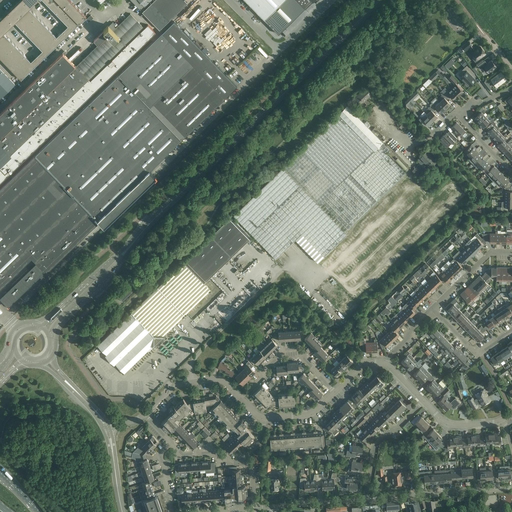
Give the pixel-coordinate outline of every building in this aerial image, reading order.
[(20,0),(4,15),(0,19),(0,57),(20,79),(86,16),(70,0),(20,0)] [(130,0),(142,11),(153,0),(130,0)] [(159,30),(187,3),(184,0),(154,0),(142,12),(159,30)] [(244,0),(278,34),(304,8),(305,8),(313,0),(244,0)] [(0,183),(156,33),(148,25),(144,28),(130,14),(116,28),(113,25),(111,23),(109,26),(108,26),(103,30),(104,31),(93,41),(98,45),(76,66),(65,54),(64,54),(0,115),(0,183)] [(150,170),(181,140),(227,96),(237,86),(174,21),(163,32),(162,33),(0,189),(0,288),(32,258),(36,263),(0,297),(0,298),(8,307),(39,277),(41,278),(99,222),(104,227),(106,226),(156,177),(150,170)] [(472,45),(469,41),(461,47),(464,51),(472,45)] [(472,54),(474,57),(473,59),(477,65),(483,61),(481,58),(480,57),(485,53),(480,47),(472,54)] [(79,52),(71,60),(73,62),(80,53),(79,52)] [(444,65),(447,68),(453,61),(451,59),(444,65)] [(486,69),(488,73),(491,71),(492,71),(494,69),(496,67),(494,64),(495,63),(493,60),(492,61),(491,60),(487,64),(485,61),(477,66),(480,69),(482,68),(484,71),(486,69)] [(464,73),(460,77),(465,81),(464,82),(467,86),(468,85),(469,86),(475,80),(470,75),(473,72),(466,66),(462,70),(464,73)] [(0,96),(1,98),(15,85),(0,69),(0,96)] [(443,79),(447,83),(448,82),(448,81),(448,80),(447,80),(444,77),(439,72),(437,70),(436,72),(439,75),(443,79)] [(432,81),(439,75),(436,72),(429,78),(430,78),(432,81)] [(496,86),(506,79),(501,73),(491,80),(496,86)] [(451,75),(448,78),(454,84),(456,81),(451,75)] [(491,87),(486,80),(482,83),(488,90),(491,87)] [(451,88),(458,96),(461,94),(460,93),(462,91),(456,84),(451,88)] [(370,103),(366,99),(371,95),(365,88),(355,98),(361,104),(364,102),(367,106),(370,103)] [(458,96),(451,88),(448,91),(445,88),(441,91),(447,97),(449,95),(454,100),(456,97),(456,98),(458,96)] [(419,93),(416,91),(409,97),(412,100),(419,93)] [(439,102),(446,108),(450,104),(446,99),(448,97),(441,91),(440,92),(441,93),(440,94),(444,98),(439,102)] [(430,106),(435,110),(437,108),(441,113),(446,108),(439,102),(437,100),(433,104),(431,103),(429,105),(430,106)] [(347,105),(237,212),(234,215),(275,258),(295,239),(317,262),(347,234),(345,232),(406,173),(386,153),(389,149),(382,141),(382,140),(381,138),(383,136),(375,127),(371,131),(368,127),(370,125),(367,121),(364,123),(347,105)] [(426,114),(433,121),(437,116),(433,112),(435,110),(430,106),(426,109),(429,112),(426,114)] [(446,110),(451,115),(455,111),(450,106),(446,110)] [(479,123),(485,116),(483,114),(485,113),(485,111),(484,109),(484,110),(482,107),(477,112),(474,115),(476,117),(474,118),(479,123)] [(433,121),(426,114),(422,119),(419,116),(417,118),(422,122),(424,121),(428,125),(433,121)] [(485,116),(479,123),(483,127),(488,123),(490,125),(493,121),(494,120),(492,118),(490,121),(485,116)] [(396,124),(403,131),(407,127),(401,120),(396,124)] [(490,137),(491,136),(499,128),(495,124),(496,123),(493,121),(490,125),(485,129),(488,131),(487,132),(489,134),(488,135),(490,137)] [(462,136),(462,135),(464,137),(467,135),(465,133),(466,132),(457,123),(451,128),(458,135),(460,134),(462,136)] [(491,136),(495,140),(501,133),(499,131),(500,130),(499,128),(491,136)] [(452,143),(454,141),(457,139),(449,131),(447,133),(446,133),(441,138),(439,140),(447,148),(448,147),(448,145),(450,143),(452,143)] [(496,145),(505,137),(507,135),(505,134),(503,136),(501,133),(495,140),(498,143),(496,145)] [(500,149),(507,143),(504,141),(507,139),(505,137),(496,145),(500,149)] [(504,153),(511,145),(511,144),(511,143),(509,145),(507,143),(500,149),(504,153)] [(470,157),(480,148),(479,146),(475,150),(473,147),(472,148),(470,146),(464,151),(470,157)] [(472,163),(480,155),(478,153),(482,150),(480,148),(470,157),(468,159),(472,163)] [(426,152),(417,161),(421,165),(424,163),(429,168),(436,162),(426,152)] [(476,167),(478,165),(488,156),(486,154),(483,158),(480,155),(472,163),(476,167)] [(482,169),(488,163),(486,161),(489,157),(488,156),(478,165),(482,169)] [(485,173),(494,165),(493,165),(495,164),(494,162),(490,165),(488,163),(482,169),(485,173)] [(489,177),(497,169),(494,165),(485,173),(489,177)] [(493,181),(495,179),(501,173),(497,169),(489,177),(493,181)] [(501,173),(495,179),(498,183),(505,177),(501,173)] [(504,188),(511,186),(508,182),(509,181),(505,177),(498,183),(496,185),(498,187),(500,185),(502,187),(503,187),(504,188)] [(511,201),(504,202),(502,202),(502,207),(500,207),(500,211),(507,211),(507,207),(511,207),(511,201)] [(163,340),(163,336),(210,290),(204,283),(226,261),(251,237),(231,216),(183,262),(97,346),(124,373),(153,345),(157,346),(163,340)] [(495,243),(495,234),(481,233),(486,241),(489,241),(489,243),(495,243)] [(470,240),(472,242),(479,248),(483,244),(481,242),(483,240),(477,234),(470,240)] [(479,248),(472,242),(469,246),(475,252),(479,248)] [(467,247),(465,249),(471,256),(472,257),(474,255),(473,254),(475,252),(469,246),(466,243),(465,245),(467,247)] [(471,256),(465,249),(461,253),(467,260),(471,256)] [(463,263),(467,260),(461,253),(459,251),(452,257),(454,258),(461,265),(463,263)] [(450,262),(450,263),(458,271),(462,267),(461,265),(454,258),(450,262)] [(444,264),(454,275),(458,271),(450,263),(448,265),(446,263),(444,264)] [(442,270),(450,278),(454,275),(444,264),(443,266),(445,268),(442,270)] [(496,277),(496,268),(491,268),(491,272),(486,272),(484,275),(488,279),(491,277),(496,277)] [(450,279),(450,278),(442,270),(440,272),(438,270),(436,272),(438,274),(447,284),(451,280),(450,279)] [(429,276),(431,278),(438,285),(442,281),(435,274),(433,277),(431,274),(429,276)] [(488,279),(484,275),(481,277),(480,276),(476,279),(485,289),(489,285),(486,282),(488,279)] [(427,282),(434,288),(438,285),(431,278),(427,282)] [(485,289),(476,279),(472,283),(481,293),(485,289)] [(424,286),(430,292),(434,288),(427,282),(424,286)] [(420,289),(426,296),(430,292),(424,286),(421,283),(420,285),(422,287),(420,289)] [(481,293),(472,283),(468,287),(477,297),(479,299),(480,298),(481,299),(482,298),(479,295),(481,293)] [(341,292),(336,287),(332,291),(337,296),(341,292)] [(416,293),(422,300),(426,296),(420,289),(418,287),(414,291),(416,293)] [(477,297),(468,287),(464,291),(473,300),(477,297)] [(129,288),(119,298),(122,302),(133,292),(129,288)] [(475,302),(473,300),(464,291),(460,295),(471,306),(475,302)] [(412,297),(418,303),(422,300),(416,293),(412,297)] [(398,305),(404,299),(402,296),(396,302),(398,305)] [(418,303),(412,297),(410,299),(407,297),(406,298),(408,301),(414,307),(418,303)] [(450,315),(460,306),(458,303),(455,306),(453,304),(457,300),(455,298),(449,304),(445,308),(447,310),(447,311),(450,315)] [(402,307),(404,310),(411,316),(415,312),(414,311),(416,309),(414,307),(408,301),(402,307)] [(502,306),(509,317),(511,314),(511,312),(506,303),(502,306)] [(454,318),(461,312),(459,310),(463,307),(461,305),(460,306),(450,315),(454,318)] [(509,317),(502,306),(501,306),(497,309),(499,312),(504,320),(509,317)] [(411,316),(404,310),(402,307),(401,309),(403,311),(401,314),(407,320),(411,316)] [(457,323),(458,322),(468,313),(466,310),(463,314),(461,312),(454,318),(457,321),(455,322),(457,323)] [(494,315),(500,323),(504,320),(499,312),(494,315)] [(462,326),(469,320),(467,317),(470,314),(468,313),(458,322),(462,326)] [(407,320),(401,314),(398,316),(396,314),(395,315),(403,324),(407,320)] [(488,316),(495,326),(500,323),(494,315),(492,317),(490,314),(488,316)] [(403,324),(395,315),(391,319),(393,321),(399,328),(403,324)] [(495,326),(488,316),(486,317),(488,320),(485,321),(487,324),(491,329),(495,326)] [(469,320),(462,326),(465,330),(475,321),(473,319),(470,321),(469,320)] [(399,328),(393,321),(391,323),(388,321),(387,323),(389,325),(392,329),(392,328),(395,331),(399,328)] [(469,334),(476,327),(474,325),(476,323),(475,321),(465,330),(469,334)] [(483,328),(473,338),(477,342),(484,335),(482,333),(486,329),(488,331),(491,329),(487,324),(483,328)] [(476,327),(469,334),(473,338),(483,328),(481,326),(478,329),(476,327)] [(388,332),(395,339),(399,335),(395,331),(392,328),(392,329),(388,332)] [(433,338),(439,332),(435,328),(431,331),(429,329),(424,334),(422,336),(423,338),(426,335),(428,338),(431,335),(433,338)] [(395,339),(388,332),(384,336),(391,342),(395,339)] [(432,346),(434,344),(443,336),(444,335),(441,332),(440,333),(439,332),(433,338),(435,340),(430,345),(432,346)] [(308,343),(315,337),(311,333),(304,339),(308,343)] [(387,346),(391,342),(384,336),(379,341),(382,349),(386,345),(387,346)] [(440,346),(442,344),(446,340),(443,336),(434,344),(435,346),(438,343),(440,346)] [(308,343),(312,347),(318,341),(315,337),(308,343)] [(271,339),(267,343),(273,349),(277,345),(271,339)] [(371,343),(365,343),(365,341),(364,340),(362,340),(362,345),(363,352),(366,352),(372,352),(371,343)] [(440,350),(441,352),(450,344),(446,340),(442,344),(440,346),(443,348),(440,350)] [(314,352),(314,353),(322,345),(318,341),(312,347),(316,351),(314,352)] [(267,343),(263,346),(269,353),(273,349),(267,343)] [(450,344),(441,352),(440,353),(442,355),(444,353),(446,355),(447,354),(456,346),(455,346),(454,347),(450,344)] [(322,345),(314,353),(318,356),(324,350),(320,347),(322,345)] [(263,346),(259,350),(265,356),(269,353),(263,346)] [(459,350),(456,346),(447,354),(451,358),(453,355),(459,350)] [(504,348),(500,351),(507,362),(508,361),(507,358),(510,356),(504,348)] [(261,360),(265,356),(259,350),(255,354),(261,360)] [(328,354),(324,350),(318,356),(322,361),(328,354)] [(453,360),(454,362),(463,354),(459,350),(453,355),(455,358),(453,360)] [(351,363),(352,364),(354,362),(351,360),(354,358),(348,351),(343,355),(344,357),(343,359),(349,365),(351,363)] [(401,361),(405,365),(411,360),(413,358),(410,355),(411,354),(407,351),(402,355),(404,358),(401,361)] [(500,351),(495,354),(501,362),(504,360),(505,363),(507,362),(500,351)] [(257,364),(261,360),(255,354),(249,360),(254,365),(256,362),(257,364)] [(458,361),(461,363),(467,357),(463,354),(454,362),(456,363),(458,361)] [(496,365),(501,362),(495,354),(491,357),(492,359),(489,361),(493,366),(495,365),(496,365)] [(471,361),(467,357),(461,363),(463,366),(460,368),(464,372),(469,367),(467,365),(471,361)] [(346,367),(349,365),(343,359),(341,360),(339,358),(337,360),(339,362),(345,369),(346,370),(347,368),(346,367)] [(415,361),(413,362),(411,360),(405,365),(407,367),(406,368),(408,370),(409,369),(409,370),(413,366),(415,368),(420,363),(418,361),(417,362),(415,361)] [(248,365),(244,369),(251,376),(255,372),(251,368),(253,366),(248,361),(246,363),(248,365)] [(346,370),(345,369),(339,362),(335,366),(341,372),(343,370),(344,371),(346,370)] [(298,363),(292,363),(293,372),(302,371),(301,365),(298,365),(298,363)] [(416,377),(417,378),(426,370),(420,363),(415,368),(417,371),(413,374),(414,374),(413,375),(413,376),(415,377),(416,377)] [(223,364),(220,370),(224,372),(224,373),(231,376),(233,372),(226,369),(227,366),(223,364)] [(274,376),(282,375),(282,366),(276,367),(276,369),(273,370),(274,376)] [(337,376),(341,372),(335,366),(331,370),(337,376)] [(247,380),(251,376),(244,369),(241,371),(239,369),(238,371),(240,373),(247,380)] [(425,379),(427,381),(432,376),(426,370),(417,378),(422,383),(425,379)] [(243,384),(247,380),(240,373),(236,377),(243,384)] [(251,383),(258,376),(255,373),(248,380),(251,383)] [(297,379),(301,383),(307,377),(303,373),(297,379)] [(377,376),(373,380),(379,387),(383,383),(384,383),(386,381),(383,379),(379,374),(377,376)] [(462,375),(456,377),(460,390),(466,388),(462,375)] [(428,389),(430,391),(437,384),(433,380),(434,379),(432,376),(427,381),(429,383),(426,387),(425,388),(425,389),(427,390),(428,390),(428,389)] [(301,383),(305,387),(311,381),(307,377),(301,383)] [(373,380),(369,384),(373,389),(375,391),(379,387),(373,380)] [(437,397),(445,389),(447,387),(445,385),(441,380),(437,384),(430,391),(434,396),(435,395),(437,397)] [(305,387),(308,391),(315,385),(311,381),(305,387)] [(367,382),(363,386),(369,392),(373,389),(369,384),(367,382)] [(253,394),(257,398),(266,390),(262,385),(261,386),(260,385),(253,391),(255,393),(253,394)] [(308,391),(312,395),(318,389),(315,385),(308,391)] [(366,396),(369,392),(363,386),(359,390),(366,396)] [(322,393),(318,389),(312,395),(318,401),(323,397),(321,395),(322,393)] [(261,402),(270,394),(266,390),(257,398),(261,402)] [(359,390),(355,393),(362,400),(363,401),(364,399),(363,398),(366,396),(359,390)] [(490,400),(484,390),(475,395),(482,406),(490,400)] [(172,413),(161,423),(169,432),(172,429),(191,449),(197,442),(193,438),(195,436),(192,433),(190,435),(175,420),(177,418),(178,419),(182,415),(184,417),(193,408),(194,408),(195,412),(206,410),(206,406),(210,406),(211,404),(214,406),(211,409),(220,418),(223,421),(228,426),(231,430),(232,430),(234,432),(235,433),(237,431),(238,432),(239,431),(240,433),(225,447),(232,454),(243,442),(246,445),(254,437),(252,434),(244,426),(245,425),(247,423),(242,419),(240,421),(238,418),(235,415),(230,410),(227,407),(225,404),(223,403),(221,400),(220,400),(216,396),(213,396),(212,393),(209,394),(209,397),(204,398),(204,397),(200,398),(196,399),(192,399),(193,400),(188,401),(186,402),(183,399),(180,402),(177,405),(175,407),(173,406),(169,410),(172,413)] [(295,393),(289,393),(290,406),(296,405),(296,404),(299,404),(299,396),(296,396),(295,393)] [(351,397),(349,399),(356,406),(358,404),(362,400),(355,393),(351,397)] [(265,407),(266,405),(274,398),(270,394),(261,402),(265,407)] [(446,410),(449,406),(450,407),(451,408),(452,408),(453,408),(454,409),(454,408),(455,408),(456,408),(456,407),(456,406),(458,408),(461,405),(459,403),(460,403),(455,398),(450,403),(443,396),(438,402),(443,406),(442,407),(446,410)] [(269,406),(279,405),(278,398),(274,398),(266,405),(268,407),(269,406)] [(395,403),(403,411),(405,409),(404,408),(406,406),(408,404),(401,398),(399,400),(395,403)] [(347,401),(343,405),(350,412),(354,408),(356,406),(349,399),(347,401)] [(399,412),(400,414),(403,411),(395,403),(393,401),(391,403),(393,405),(391,407),(398,414),(399,412)] [(349,414),(351,413),(350,412),(343,405),(339,409),(346,415),(348,413),(349,414)] [(394,418),(398,414),(391,407),(387,411),(394,418)] [(339,409),(335,412),(342,419),(346,415),(339,409)] [(388,419),(388,420),(390,422),(394,418),(387,411),(386,412),(385,411),(384,411),(382,413),(384,415),(383,415),(388,419)] [(338,423),(342,419),(335,412),(331,416),(333,418),(338,423)] [(382,413),(378,416),(384,423),(388,420),(388,419),(383,415),(384,415),(382,413)] [(380,427),(384,423),(378,416),(374,420),(380,427)] [(416,424),(419,427),(425,420),(421,416),(418,418),(416,416),(411,422),(414,425),(416,424)] [(201,421),(204,424),(207,428),(209,425),(206,422),(207,422),(205,420),(206,418),(204,417),(204,419),(201,421)] [(340,425),(338,423),(333,418),(329,422),(336,429),(340,425)] [(376,431),(380,427),(374,420),(370,424),(376,431)] [(427,427),(429,425),(428,423),(428,422),(427,420),(426,420),(425,421),(425,420),(419,427),(417,428),(423,434),(427,431),(429,429),(427,427)] [(323,428),(328,432),(330,435),(332,432),(334,435),(338,431),(336,429),(329,422),(326,426),(323,428)] [(370,424),(366,428),(373,434),(376,431),(370,424)] [(211,434),(204,427),(202,429),(208,436),(211,434)] [(366,428),(362,431),(369,438),(373,434),(366,428)] [(424,438),(426,440),(428,442),(437,433),(433,429),(428,433),(427,431),(423,434),(421,437),(423,439),(424,438)] [(365,442),(369,438),(362,431),(358,435),(356,433),(354,435),(357,438),(361,443),(363,441),(365,442)] [(321,432),(315,432),(316,445),(322,445),(322,448),(324,448),(323,435),(321,435),(321,432)] [(442,438),(437,433),(428,442),(431,445),(436,450),(440,445),(437,442),(442,438)] [(497,433),(491,434),(492,442),(495,442),(495,445),(501,445),(500,436),(497,436),(497,433)] [(485,437),(482,438),(483,446),(489,445),(489,442),(492,442),(491,434),(485,434),(485,437)] [(271,449),(276,448),(275,435),(270,436),(270,439),(268,439),(269,452),(271,452),(271,449)] [(467,439),(464,439),(465,447),(471,447),(471,444),(474,444),(473,435),(467,436),(467,439)] [(473,435),(474,444),(474,445),(477,445),(477,446),(483,446),(482,438),(479,438),(479,435),(473,435)] [(152,436),(145,442),(152,449),(159,443),(152,436)] [(461,436),(455,437),(456,445),(459,445),(459,448),(465,447),(464,439),(461,439),(461,436)] [(453,445),(456,445),(455,437),(449,437),(449,440),(446,440),(447,448),(447,449),(453,448),(453,445)] [(146,455),(152,449),(145,442),(139,448),(142,451),(139,454),(146,455)] [(348,456),(355,457),(355,454),(361,455),(362,447),(352,445),(352,451),(349,451),(348,456)] [(236,461),(242,458),(239,452),(234,456),(236,461)] [(136,459),(139,467),(149,464),(147,459),(148,456),(146,455),(139,454),(140,457),(136,459)] [(362,463),(355,462),(356,460),(353,459),(352,462),(351,467),(348,466),(347,473),(356,474),(357,470),(361,471),(362,463)] [(205,462),(205,471),(206,473),(215,472),(214,463),(210,463),(210,461),(205,462)] [(181,472),(184,472),(183,463),(178,464),(178,467),(175,467),(175,476),(181,475),(181,472)] [(141,472),(150,469),(149,464),(139,467),(141,472)] [(511,470),(510,471),(510,469),(509,465),(503,466),(504,469),(504,478),(507,477),(507,478),(510,478),(510,477),(511,476),(511,470)] [(231,473),(231,476),(240,475),(240,470),(236,470),(236,467),(228,467),(228,473),(231,473)] [(492,479),(495,478),(495,472),(495,469),(492,469),(492,467),(488,467),(489,470),(486,471),(486,479),(489,479),(489,480),(493,480),(492,479)] [(486,479),(486,471),(485,468),(479,468),(479,471),(477,471),(477,473),(477,480),(480,480),(480,481),(483,480),(483,479),(486,479)] [(143,477),(152,474),(150,469),(141,472),(143,477)] [(498,472),(495,472),(495,478),(498,478),(498,479),(501,479),(501,478),(504,478),(504,469),(497,470),(498,472)] [(403,484),(402,479),(411,478),(410,470),(396,472),(398,485),(403,484)] [(430,483),(429,474),(429,471),(419,472),(419,482),(424,482),(424,483),(430,483)] [(331,479),(327,479),(328,489),(334,489),(334,482),(337,482),(337,481),(336,477),(336,473),(332,473),(331,479)] [(152,474),(143,477),(144,482),(150,480),(150,481),(154,479),(152,474)] [(313,480),(310,481),(310,491),(316,490),(316,484),(319,483),(318,474),(314,474),(313,480)] [(322,474),(318,474),(319,483),(322,483),(322,490),(328,489),(327,479),(324,480),(322,474)] [(352,478),(345,477),(344,484),(348,489),(357,491),(357,486),(356,483),(353,483),(352,481),(352,478)] [(304,491),(310,491),(310,481),(306,481),(305,478),(300,478),(299,485),(304,484),(304,491)] [(278,479),(269,480),(270,491),(278,490),(278,479)] [(245,485),(241,486),(232,487),(233,491),(230,491),(230,490),(224,490),(225,499),(225,503),(231,502),(231,498),(246,497),(245,485)] [(153,491),(152,486),(143,488),(140,489),(142,494),(153,491)] [(155,496),(153,491),(142,494),(144,500),(147,499),(155,496)] [(177,499),(181,499),(182,502),(187,502),(186,493),(183,493),(183,491),(177,491),(177,499)] [(160,511),(155,496),(147,499),(144,500),(143,500),(147,511),(160,511)] [(417,511),(417,510),(420,509),(418,502),(415,502),(415,503),(408,505),(407,503),(404,504),(405,506),(408,506),(409,511),(417,511)] [(427,511),(435,511),(434,504),(424,506),(424,503),(419,505),(422,511),(426,510),(427,510),(427,511)]
